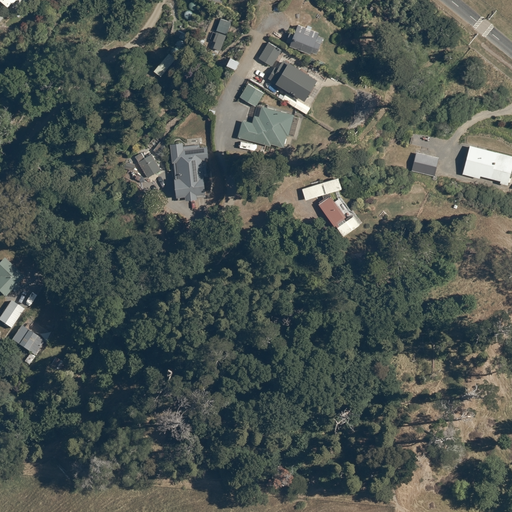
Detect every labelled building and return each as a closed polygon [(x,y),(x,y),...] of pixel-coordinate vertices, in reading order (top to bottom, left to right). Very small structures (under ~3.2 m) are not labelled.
[(231,21),(220,17),(215,29),(226,34),(231,21)] [(320,40),(293,28),(286,43),(313,55),(320,40)] [(280,49),(267,41),(258,57),(271,65),(280,49)] [(175,58),(170,53),(160,65),(165,70),(175,58)] [(315,77),(282,57),(270,78),(303,98),(315,77)] [(263,92),(247,83),(239,97),(255,106),(263,92)] [(237,137),(283,147),(289,148),(291,141),(296,142),(301,122),(291,120),(293,113),(260,106),(258,114),(256,113),(254,120),(241,117),(237,137)] [(201,192),(204,192),(202,158),(206,158),(205,145),(181,147),(180,141),(168,142),(169,163),(173,162),(176,196),(183,195),(183,198),(195,198),(194,193),(201,192)] [(508,179),(511,159),(511,155),(468,144),(461,173),(478,178),(479,175),(497,180),(497,181),(506,183),(507,178),(508,179)] [(160,169),(149,151),(142,156),(139,151),(133,155),(146,177),(160,169)] [(438,157),(414,152),(410,171),(434,176),(438,157)] [(341,188),(337,176),(300,188),(304,199),(341,188)] [(360,222),(338,191),(320,205),(342,236),(360,222)] [(23,308),(10,299),(0,314),(0,321),(10,328),(23,308)] [(51,333),(25,315),(10,338),(35,356),(51,333)]
